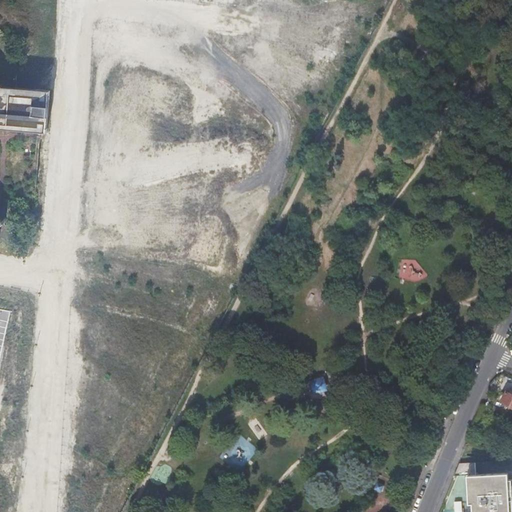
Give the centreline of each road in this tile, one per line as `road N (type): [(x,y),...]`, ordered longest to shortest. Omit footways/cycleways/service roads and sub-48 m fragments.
road 1 (unknown): [(35,511),(47,275),(0,271)]
road 2 (unknown): [(47,275),(72,0)]
road 3 (unknown): [(72,5),(255,20)]
road 4 (residential): [(425,511),(492,356)]
